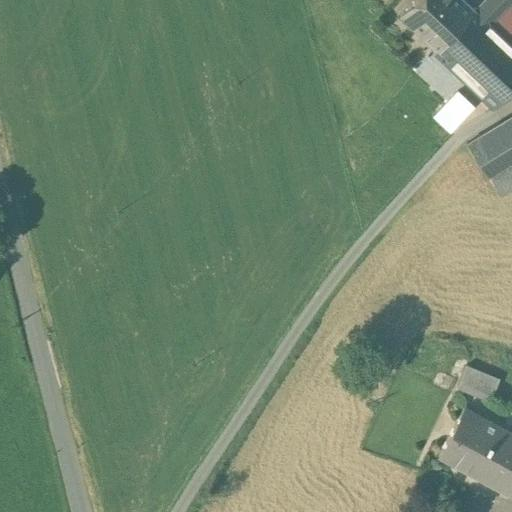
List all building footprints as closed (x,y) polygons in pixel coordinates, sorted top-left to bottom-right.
[(472,11),(460,0),(409,0),(397,13),(433,48),(431,50),(433,51),(472,11)] [(482,0),(472,11),(433,51),(490,108),(511,85),(511,46),(491,26),(496,21),(493,18),(510,0),(482,0)] [(511,0),(510,0),(493,18),(496,21),(491,26),(511,46),(511,0)] [(511,114),(466,142),(487,177),(511,161),(511,148),(511,146),(511,145),(511,114)] [(511,161),(487,177),(498,194),(511,184),(511,161)] [(497,380),(465,368),(459,382),(492,395),(497,380)] [(499,426),(463,405),(436,453),(472,474),(499,426)] [(511,432),(499,426),(472,474),(511,495),(511,432)] [(446,511),(449,507),(428,496),(417,511),(446,511)]
